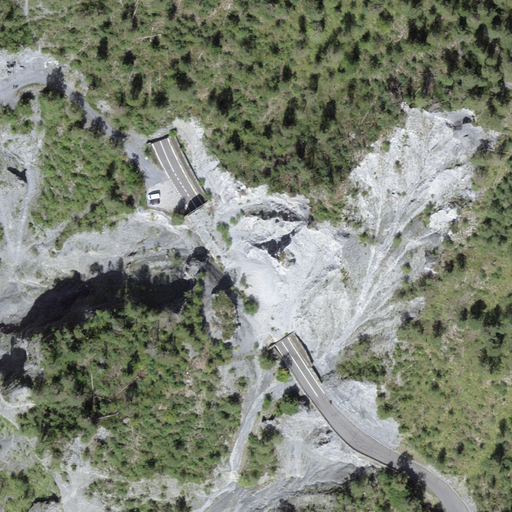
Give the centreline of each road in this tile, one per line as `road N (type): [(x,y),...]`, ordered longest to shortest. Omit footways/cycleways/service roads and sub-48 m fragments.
road 1 (tertiary): [(115,0),(159,141),(314,391),(354,437),(435,484),(460,511)]
road 2 (track): [(0,94),(30,77),(61,75),(149,169),(171,183),(179,179)]
